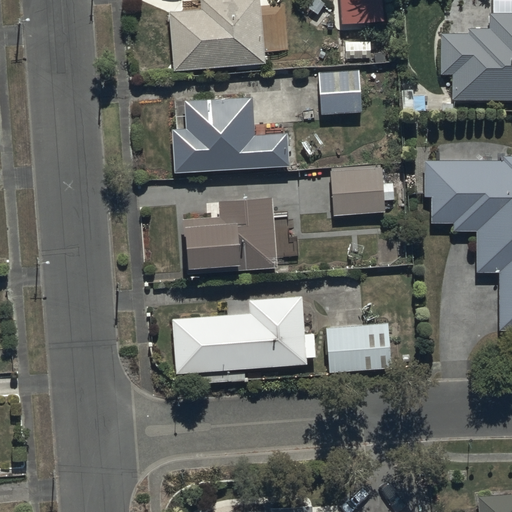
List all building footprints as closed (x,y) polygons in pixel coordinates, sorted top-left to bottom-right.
[(200,0),(201,6),(169,9),(174,68),(266,61),(260,0),(200,0)] [(340,0),(342,21),(385,17),(383,0),(340,0)] [(469,31),(441,31),(441,72),(452,72),(452,97),(511,97),(511,9),(489,9),(489,25),(469,25),(469,31)] [(359,73),(318,74),(319,119),(362,118),(359,73)] [(253,93),(184,98),(186,125),(172,126),(174,170),(289,162),(287,129),(255,131),(253,93)] [(511,153),(504,154),(504,158),(426,158),(426,194),(431,194),(431,222),(453,222),(453,229),(476,229),(476,270),(499,270),(498,328),(511,328),(511,153)] [(382,164),(331,168),(334,213),(386,209),(382,164)] [(220,213),(183,215),(186,271),(278,265),(273,195),(219,198),(220,213)] [(250,310),(172,316),(176,371),(308,362),(303,293),(249,297),(250,310)] [(388,321),(326,326),(329,370),(392,365),(388,321)] [(479,510),(452,511),(511,511),(511,490),(477,493),(479,510)] [(270,511),(313,511),(313,503),(270,506),(270,511)]
